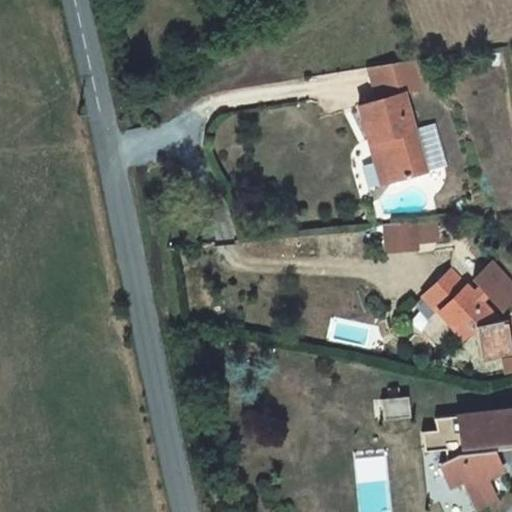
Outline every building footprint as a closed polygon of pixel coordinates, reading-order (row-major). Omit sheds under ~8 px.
[(379,102),(359,108),(370,145),(377,143),(389,183),(426,172),(405,96),(426,90),(418,61),(395,65),(404,95),(379,102)] [(404,95),(395,65),(369,69),(379,102),(404,95)] [(377,143),(370,145),(382,185),(389,183),(377,143)] [(415,222),(385,226),(388,253),(418,250),(415,222)] [(479,286),(472,293),(480,302),(487,295),(500,310),(511,299),(511,284),(492,262),(473,279),(479,286)] [(472,293),(451,270),(424,295),(454,328),(461,321),(470,331),(473,328),(480,359),(511,352),(510,343),(511,342),(511,317),(494,321),(493,316),(480,302),(472,293)] [(461,321),(454,328),(463,338),(470,331),(461,321)] [(511,359),(503,361),(506,373),(511,371),(511,359)] [(409,397),(382,400),(384,420),(411,417),(409,397)] [(436,431),(422,432),(424,451),(445,449),(446,460),(440,463),(446,476),(452,489),(463,484),(465,489),(487,478),(503,470),(494,452),(491,445),(511,443),(511,411),(490,414),(491,420),(459,423),(459,417),(435,419),(436,431)] [(490,414),(459,417),(459,423),(491,420),(490,414)] [(511,443),(491,445),(494,452),(511,449),(511,443)] [(487,478),(465,489),(476,511),(497,500),(487,478)]
